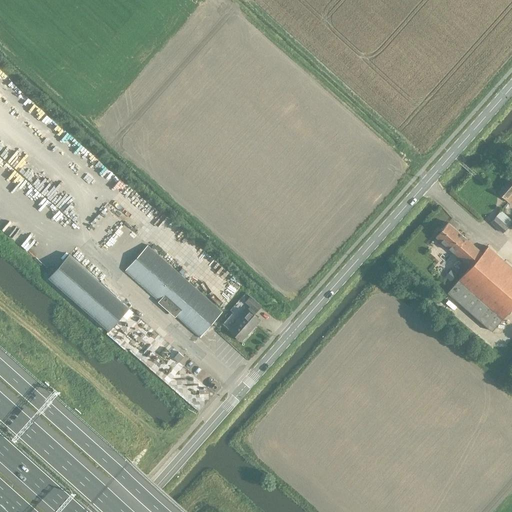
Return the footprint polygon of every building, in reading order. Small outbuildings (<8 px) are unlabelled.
[(510,203),(511,200),(511,183),(509,181),(498,193),(510,203)] [(511,214),(504,207),(501,211),(491,223),(503,233),(511,222),(511,220),(511,214)] [(19,234),(24,227),(8,216),(0,227),(0,228),(29,250),(33,244),(19,234)] [(448,223),(442,230),(438,229),(435,232),(436,236),(436,237),(471,267),(448,293),(492,332),(511,308),(511,268),(488,247),(483,253),(448,223)] [(100,248),(112,259),(119,251),(107,240),(100,248)] [(200,337),(222,312),(148,245),(125,270),(200,337)] [(130,307),(69,254),(48,278),(109,331),(130,307)] [(260,320),(253,315),(261,306),(250,296),(244,302),(250,307),(229,330),(242,341),(260,320)]
